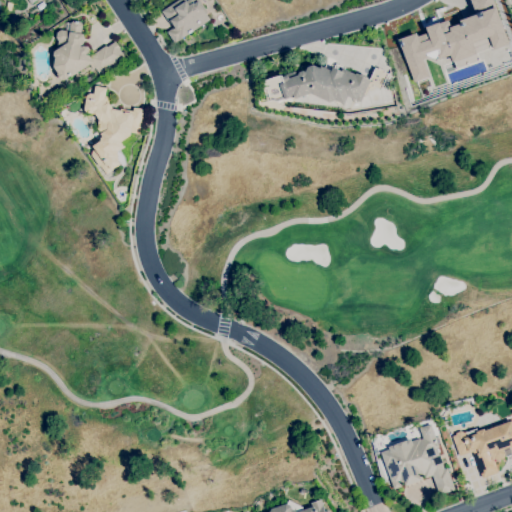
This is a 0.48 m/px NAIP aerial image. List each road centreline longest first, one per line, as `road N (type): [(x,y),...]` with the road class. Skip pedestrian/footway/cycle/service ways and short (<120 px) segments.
road 1 (residential): [(375,511),(352,447),(305,379),(249,337),(185,306),(153,270),(146,210),(165,133),(167,71),(120,0)]
road 2 (track): [(227,312),(228,257),(244,238),(289,220),(336,215),(377,187),(426,200),(475,190),(511,159)]
road 3 (residential): [(167,71),(407,0)]
